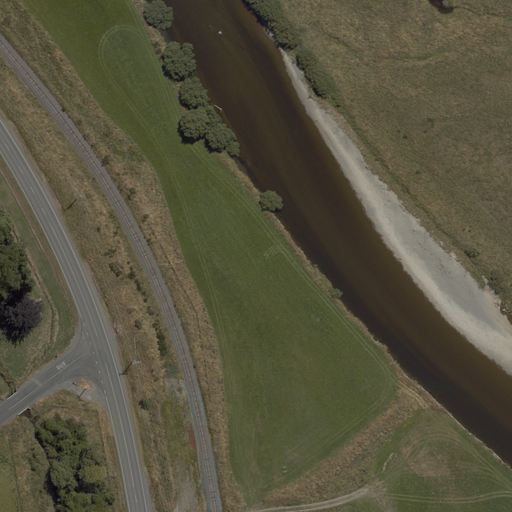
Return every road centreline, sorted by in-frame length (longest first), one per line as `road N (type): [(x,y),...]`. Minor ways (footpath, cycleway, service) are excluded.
road 1 (secondary): [(0,134),(71,267),(101,347)]
road 2 (secondary): [(101,347),(138,511)]
road 3 (unclassified): [(101,347),(0,415)]
